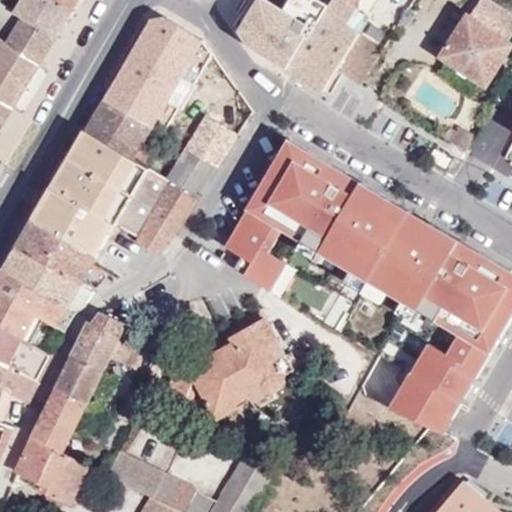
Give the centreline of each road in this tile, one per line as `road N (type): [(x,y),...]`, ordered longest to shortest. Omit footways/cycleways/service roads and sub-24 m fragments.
road 1 (residential): [(0,493),(87,307),(171,261),(284,92)]
road 2 (residential): [(284,92),(511,227)]
road 3 (primary): [(0,216),(130,0)]
road 4 (residential): [(284,92),(202,26),(198,0)]
